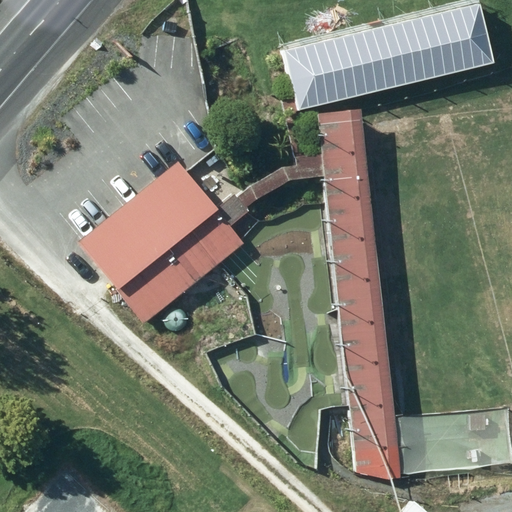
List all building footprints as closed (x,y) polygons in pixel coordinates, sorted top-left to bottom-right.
[(479,2),(284,50),(298,109),(494,61),(479,2)] [(397,445),(360,107),(317,112),(354,450),(397,445)] [(177,162),(78,242),(143,323),(242,243),(229,226),(248,211),(234,194),(215,209),(177,162)] [(260,364),(254,347),(215,362),(221,379),(260,364)] [(484,415),(468,415),(468,430),(485,430),(484,415)]
